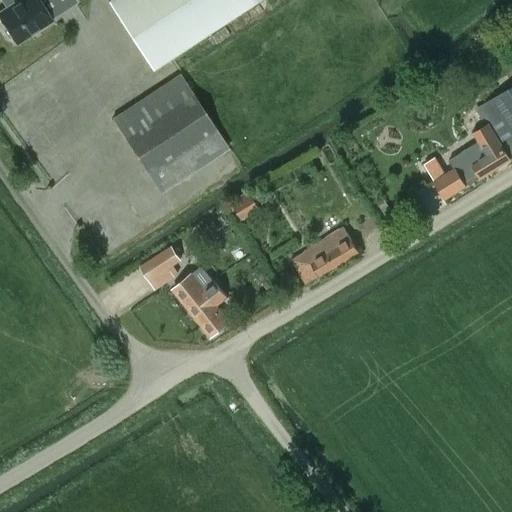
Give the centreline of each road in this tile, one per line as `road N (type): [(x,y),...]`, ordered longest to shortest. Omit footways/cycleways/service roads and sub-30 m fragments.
road 1 (unclassified): [(223,358),(511,178)]
road 2 (unclassified): [(161,385),(0,167)]
road 3 (unclassified): [(339,511),(223,358)]
road 4 (unclassified): [(0,486),(161,385)]
